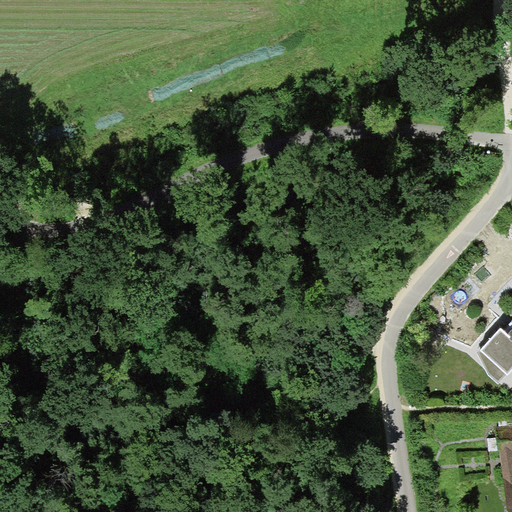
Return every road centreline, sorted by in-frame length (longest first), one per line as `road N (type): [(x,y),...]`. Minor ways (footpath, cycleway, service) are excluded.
road 1 (track): [(0,216),(172,181),(226,154),(336,130),(417,124),(511,149)]
road 2 (track): [(407,511),(390,378),(398,339),(511,195)]
